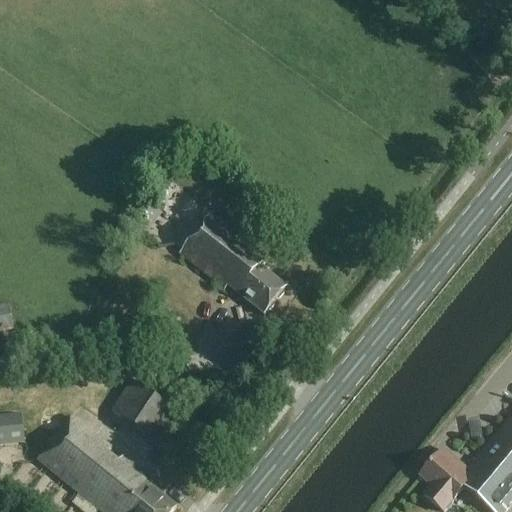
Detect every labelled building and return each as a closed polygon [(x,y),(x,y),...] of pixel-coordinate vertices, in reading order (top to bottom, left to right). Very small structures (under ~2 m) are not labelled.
[(263,320),(288,289),(262,270),(270,260),(213,216),(180,259),(225,295),(228,291),(263,320)] [(0,307),(0,334),(13,332),(9,306),(0,307)] [(176,323),(153,314),(148,326),(146,332),(169,340),(176,323)] [(154,443),(174,414),(131,384),(111,413),(154,443)] [(0,447),(23,446),(21,415),(0,416),(0,447)] [(491,511),(504,511),(511,503),(511,418),(468,470),(446,451),(444,453),(423,478),(421,480),(430,488),(423,497),(440,511),(445,511),(464,489),(491,511)] [(174,511),(145,489),(149,484),(70,420),(35,462),(98,511),(174,511)]
